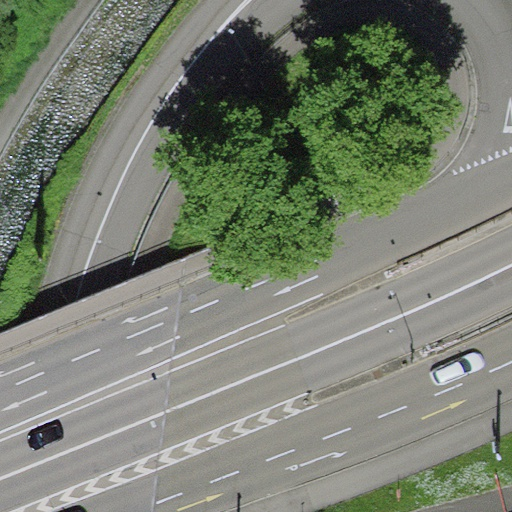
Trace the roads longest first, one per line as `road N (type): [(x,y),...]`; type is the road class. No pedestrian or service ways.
road 1 (secondary): [(511,178),(0,393)]
road 2 (secondary): [(0,478),(511,264)]
road 3 (secondary): [(108,511),(511,359)]
